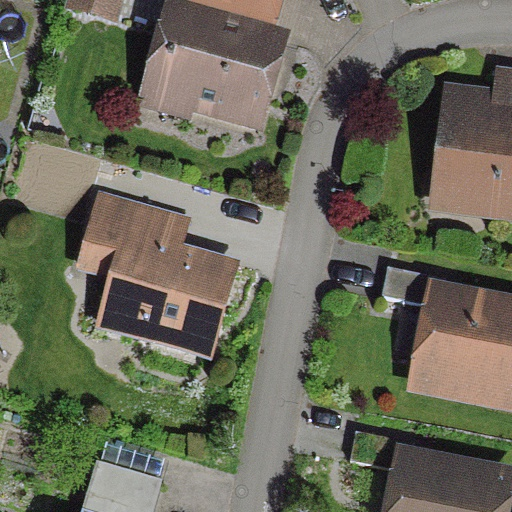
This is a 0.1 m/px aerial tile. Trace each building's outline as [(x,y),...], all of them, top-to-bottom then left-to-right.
[(69,0),(67,8),(106,20),(111,0),(69,0)] [(271,42),(250,36),(259,7),(233,0),(198,0),(193,20),(170,13),(149,86),(180,95),(177,106),(247,126),(271,42)] [(454,119),(452,119),(441,206),(511,215),(511,126),(487,123),(491,96),(458,92),(454,119)] [(121,211),(92,203),(84,231),(113,239),(121,211)] [(118,241),(94,328),(204,359),(229,272),(118,241)] [(511,315),(436,301),(440,282),(381,271),(376,301),(434,312),(420,388),(511,405),(511,315)] [(395,511),(493,511),(499,484),(405,465),(408,447),(350,436),(344,465),(403,476),(395,511)] [(147,511),(155,486),(91,467),(78,511),(147,511)]
